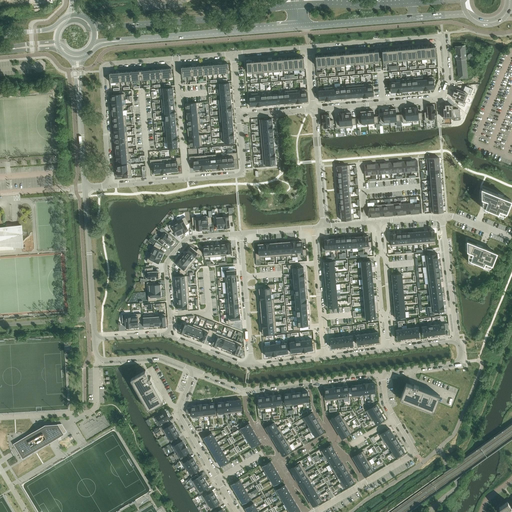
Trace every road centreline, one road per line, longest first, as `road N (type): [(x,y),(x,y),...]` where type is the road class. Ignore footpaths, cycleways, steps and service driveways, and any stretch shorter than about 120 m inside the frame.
road 1 (residential): [(316,511),(415,453),(385,402),(382,372)]
road 2 (residential): [(194,369),(245,389),(382,372)]
road 3 (residential): [(108,185),(241,174),(238,115)]
road 4 (residential): [(108,185),(101,69),(176,58)]
road 5 (residential): [(313,108),(440,97),(447,78),(443,36)]
road 6 (secondary): [(120,41),(298,27)]
road 7 (secondary): [(290,5),(116,26)]
road 8 (secondary): [(298,27),(469,15)]
road 9 (residential): [(194,369),(178,412),(236,511)]
road 10 (secondary): [(450,0),(301,4)]
road 11 (residential): [(240,234),(186,238),(166,263),(169,314)]
road 12 (residential): [(308,47),(443,36)]
road 13 (residential): [(240,234),(250,366)]
road 14 (unclassified): [(93,319),(84,187)]
road 15 (residential): [(313,227),(323,358)]
road 16 (residential): [(457,340),(442,217)]
